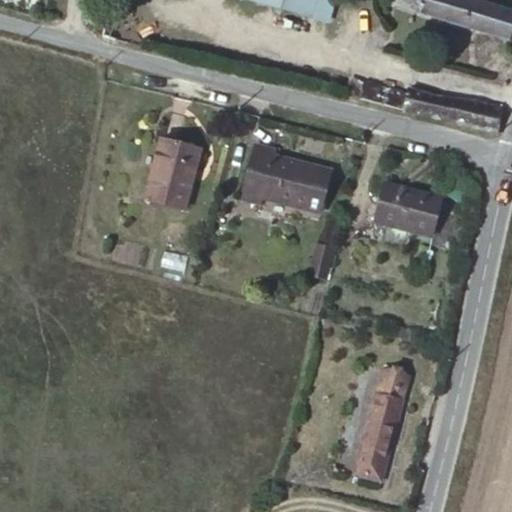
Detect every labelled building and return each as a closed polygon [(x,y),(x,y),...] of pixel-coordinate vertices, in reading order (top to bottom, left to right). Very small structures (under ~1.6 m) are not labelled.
[(25,0),(0,0),(0,2),(23,10),(25,0)] [(314,0),(246,0),(245,8),(307,26),(314,0)] [(411,0),(408,14),(422,16),(425,0),(429,0),(459,8),(461,0),(411,0)] [(429,0),(425,0),(422,16),(421,25),(511,50),(511,23),(478,14),(481,5),(464,0),(461,0),(459,8),(429,0)] [(131,21),(110,15),(105,37),(126,43),(131,21)] [(95,77),(117,83),(117,75),(95,69),(95,77)] [(499,134),(506,108),(382,77),(380,84),(351,77),(346,96),(499,134)] [(203,165),(161,154),(145,215),(188,226),(203,165)] [(343,181),(268,160),(257,202),(333,223),(343,181)] [(456,215),(399,198),(382,256),(418,267),(424,246),(446,252),(456,215)] [(345,264),(329,258),(318,295),(334,298),(345,264)] [(381,406),(413,413),(419,386),(387,379),(381,406)] [(363,489),(395,496),(413,413),(381,406),(363,489)]
